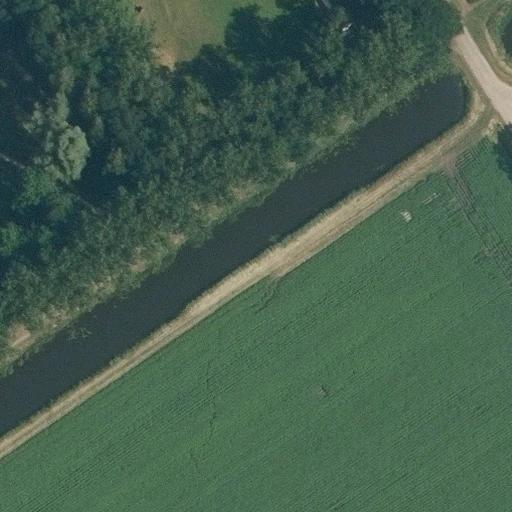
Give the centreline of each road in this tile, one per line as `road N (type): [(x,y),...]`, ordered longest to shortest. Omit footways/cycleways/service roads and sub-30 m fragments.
road 1 (track): [(455,24),(165,228),(127,232)]
road 2 (unclassified): [(511,116),(440,0)]
